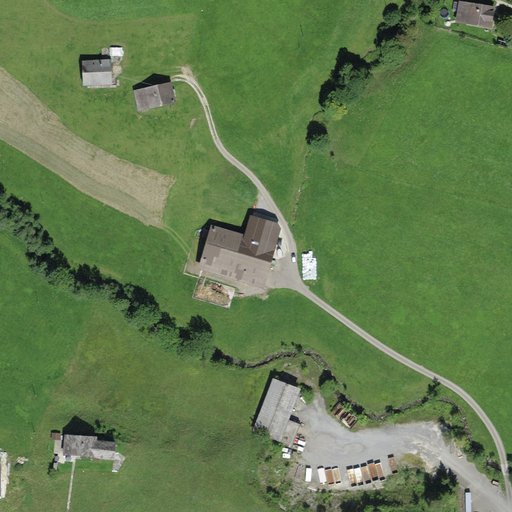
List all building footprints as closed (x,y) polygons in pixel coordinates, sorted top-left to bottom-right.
[(457,2),(454,22),(487,28),(490,14),(491,8),(457,2)] [(105,62),(77,63),(78,88),(107,86),(105,62)] [(163,82),(137,88),(143,110),(168,104),(163,82)] [(204,226),(192,269),(257,287),(269,244),(204,226)] [(296,395),(274,386),(256,430),(291,444),(298,426),(286,421),(296,395)] [(95,442),(66,439),(64,458),(113,462),(114,446),(95,445),(95,442)]
